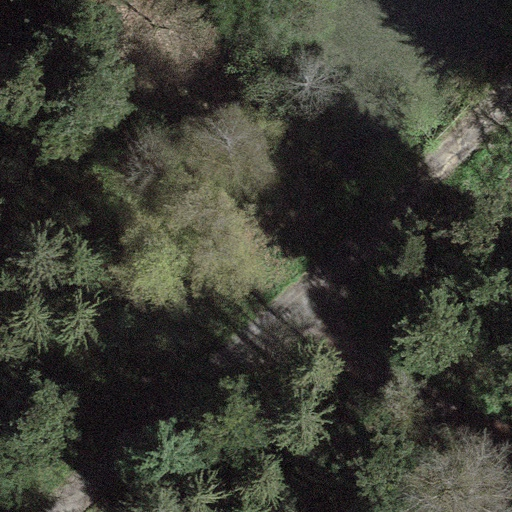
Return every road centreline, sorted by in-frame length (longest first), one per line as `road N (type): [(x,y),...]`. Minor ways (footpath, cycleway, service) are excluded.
road 1 (track): [(511,93),(275,324),(59,511)]
road 2 (track): [(275,324),(511,440)]
